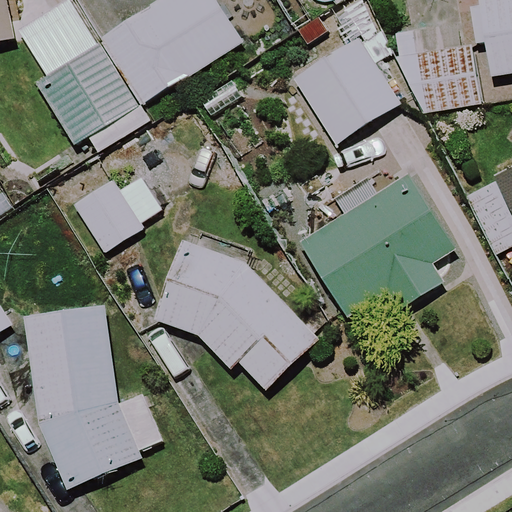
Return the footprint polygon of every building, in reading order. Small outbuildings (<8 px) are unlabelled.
[(0,0),(0,46),(12,44),(1,0),(0,0)] [(104,50),(140,111),(241,48),(210,0),(167,0),(99,42),(104,50)] [(511,1),(475,9),(488,79),(511,76),(511,1)] [(344,52),(292,84),(312,117),(292,129),(306,151),(326,139),(333,152),(401,111),(376,70),(390,62),(361,14),(332,32),(344,52)] [(35,93),(73,154),(85,147),(95,162),(150,128),(140,111),(104,50),(35,93)] [(483,107),(470,50),(391,64),(416,122),(483,107)] [(164,218),(132,172),(73,213),(105,259),(164,218)] [(511,255),(511,174),(463,201),(496,264),(511,255)] [(336,218),(340,224),(298,251),(346,324),(387,297),(400,316),(443,288),(429,268),(452,253),(401,176),(369,197),(336,218)] [(247,272),(192,249),(152,323),(198,342),(258,404),(318,346),(247,272)] [(121,407),(96,311),(16,332),(59,493),(140,471),(136,457),(158,451),(145,400),(121,407)] [(0,337),(9,332),(0,316),(0,337)]
